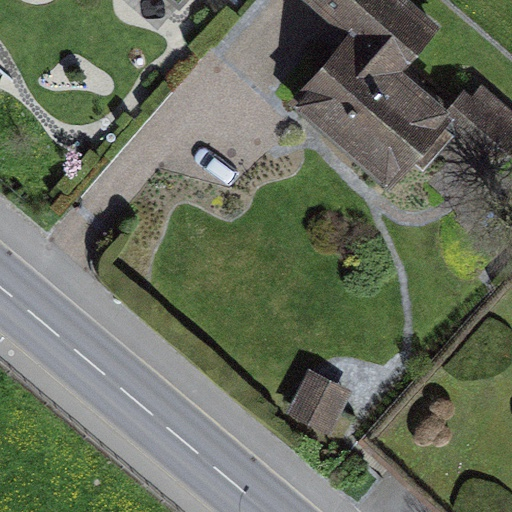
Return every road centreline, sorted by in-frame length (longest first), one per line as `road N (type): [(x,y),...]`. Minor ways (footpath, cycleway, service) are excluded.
road 1 (primary): [(268,511),(0,285)]
road 2 (unknown): [(21,303),(252,74)]
